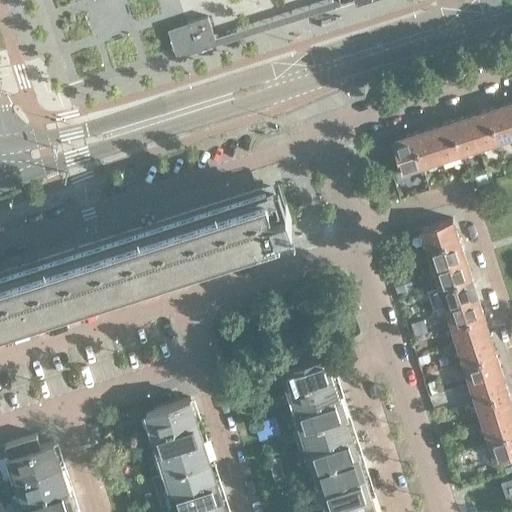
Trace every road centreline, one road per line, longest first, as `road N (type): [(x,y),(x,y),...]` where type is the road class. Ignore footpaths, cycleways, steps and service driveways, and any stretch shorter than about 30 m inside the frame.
road 1 (residential): [(0,246),(324,133)]
road 2 (unclassified): [(511,344),(460,191),(363,218),(356,243)]
road 3 (tertiary): [(0,181),(236,104),(265,85)]
road 4 (tertiary): [(265,85),(3,143)]
road 5 (residential): [(324,133),(511,73)]
road 6 (unclassified): [(0,357),(185,298)]
road 7 (unclassified): [(392,359),(351,374),(395,511)]
road 8 (unclassified): [(185,298),(356,243)]
road 9 (tertiary): [(305,72),(462,22)]
road 10 (residential): [(443,511),(392,359)]
road 11 (residential): [(252,511),(204,361)]
road 12 (residential): [(69,404),(204,361)]
road 13 (residential): [(392,359),(356,243)]
